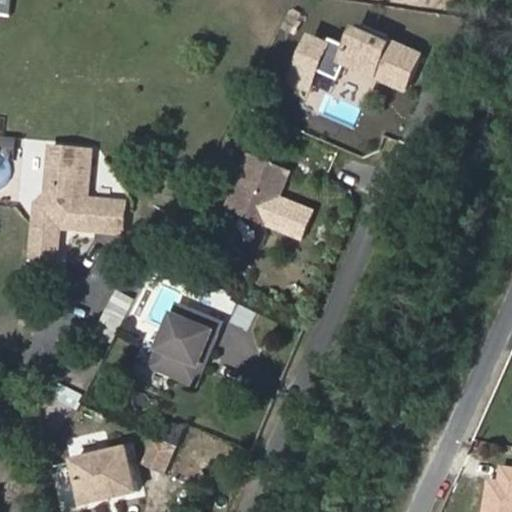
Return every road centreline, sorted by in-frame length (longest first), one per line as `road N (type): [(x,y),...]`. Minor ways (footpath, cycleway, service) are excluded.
road 1 (unknown): [(385,151),(235,511)]
road 2 (residential): [(419,511),(511,305)]
